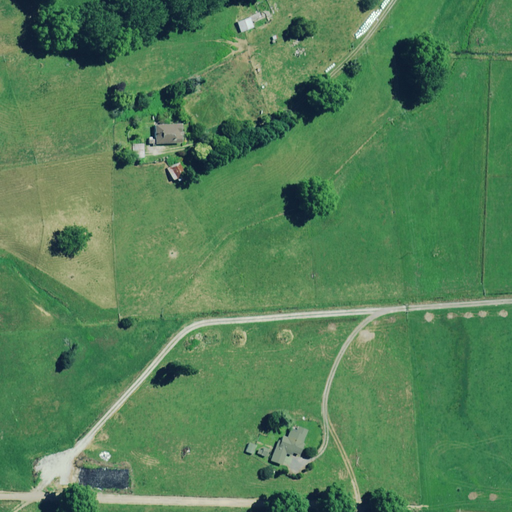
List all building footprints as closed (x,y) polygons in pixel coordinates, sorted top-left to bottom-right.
[(251,17),(237,22),(241,32),(245,31),(255,27),(251,17)] [(156,125),(157,144),(184,143),(183,124),(156,125)] [(134,159),(144,158),(144,144),(133,144),(134,159)] [(181,163),(169,170),(175,181),(187,174),(181,163)] [(279,439),(271,460),(282,464),(287,453),(293,455),(294,452),(301,455),(305,444),(303,443),(308,430),(299,426),(298,430),(292,428),(289,436),(284,434),(282,440),(279,439)] [(249,442),(246,451),(253,454),(257,445),(256,445),(249,442)] [(267,451),(259,447),(256,454),(264,457),(267,451)]
